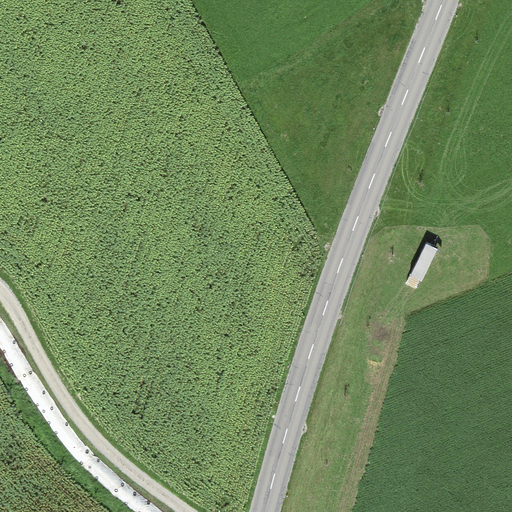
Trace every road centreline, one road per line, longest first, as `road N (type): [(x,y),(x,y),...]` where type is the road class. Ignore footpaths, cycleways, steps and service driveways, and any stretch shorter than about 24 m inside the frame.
road 1 (tertiary): [(445,0),(346,250),(266,511)]
road 2 (track): [(193,511),(122,465),(69,408),(0,286)]
